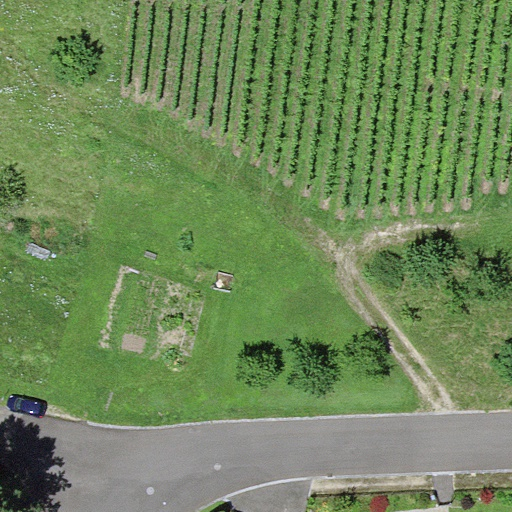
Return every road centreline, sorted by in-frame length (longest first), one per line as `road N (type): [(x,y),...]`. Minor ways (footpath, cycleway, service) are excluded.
road 1 (track): [(447,443),(381,320),(336,262),(211,170),(120,122)]
road 2 (residential): [(107,483),(273,455),(511,439)]
road 3 (track): [(0,51),(120,122)]
